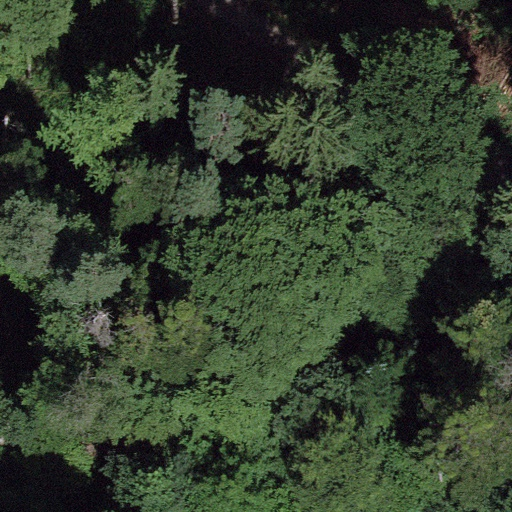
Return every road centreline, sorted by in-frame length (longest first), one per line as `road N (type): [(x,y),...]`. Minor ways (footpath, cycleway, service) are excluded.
road 1 (track): [(0,430),(142,444),(339,366),(511,213)]
road 2 (track): [(511,175),(237,0)]
